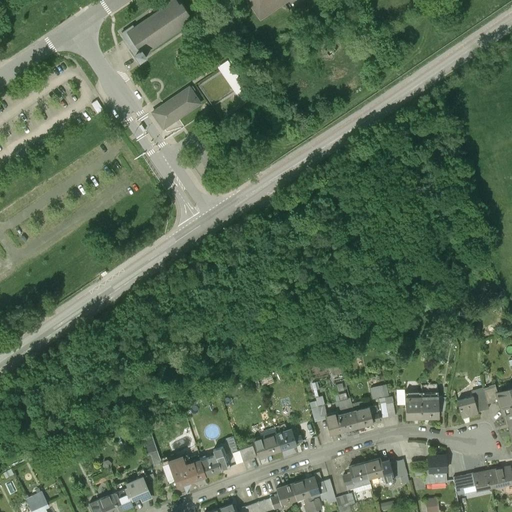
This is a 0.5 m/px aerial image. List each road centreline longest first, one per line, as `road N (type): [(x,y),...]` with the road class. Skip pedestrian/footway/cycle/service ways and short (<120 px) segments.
road 1 (tertiary): [(511,21),(0,364)]
road 2 (residential): [(164,511),(395,433),(485,439)]
